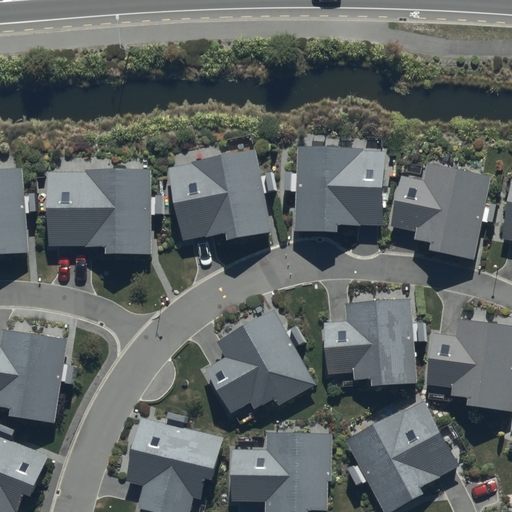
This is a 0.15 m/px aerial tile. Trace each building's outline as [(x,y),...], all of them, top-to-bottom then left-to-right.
[(386,231),(390,153),(299,147),(293,237),(344,240),(345,228),(386,231)] [(274,176),(264,178),(260,157),(174,173),(187,247),(229,240),(233,246),(276,238),(269,197),(278,195),(274,176)] [(404,179),(394,227),(420,232),(418,241),(433,244),(432,250),(480,260),(496,176),(429,163),(425,183),(404,179)] [(511,166),(510,167),(503,240),(511,241),(511,166)] [(164,196),(154,196),(153,170),(50,173),(52,250),(113,249),(114,260),(156,259),(155,215),(164,215),(164,196)] [(38,195),(29,196),(27,171),(0,172),(0,258),(33,256),(30,217),(40,216),(38,195)] [(427,326),(417,327),(414,301),(346,309),(348,327),(327,330),(333,379),(359,377),(359,382),(377,380),(378,392),(424,387),(419,344),(428,343),(427,326)] [(289,335),(278,316),(222,348),(231,363),(212,374),(235,415),(253,404),(259,414),(277,404),(281,411),(321,388),(300,352),(309,347),(298,329),(289,335)] [(436,341),(431,393),(458,395),(457,401),(474,402),(473,408),(511,411),(511,328),(460,325),(458,343),(436,341)] [(83,371),(70,369),(74,346),(13,336),(10,353),(0,351),(0,399),(5,401),(3,417),(44,424),(45,418),(64,421),(70,385),(80,387),(83,371)] [(466,468),(429,400),(344,445),(355,465),(346,470),(358,492),(370,485),(384,511),(402,511),(427,499),(423,491),(466,468)] [(229,440),(144,421),(130,485),(148,489),(143,511),(194,511),(197,502),(206,504),(210,484),(219,486),(229,440)] [(54,459),(16,445),(20,435),(0,428),(0,511),(21,511),(27,497),(38,501),(54,459)] [(341,464),(328,464),(329,440),(267,438),(267,455),(238,455),(237,503),(268,504),(268,511),(329,511),(330,479),(340,480),(341,464)]
